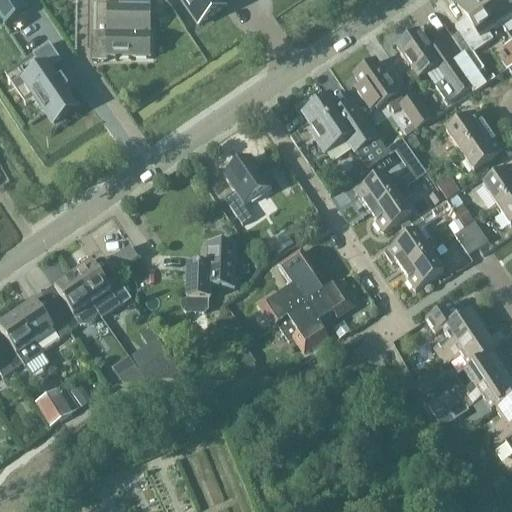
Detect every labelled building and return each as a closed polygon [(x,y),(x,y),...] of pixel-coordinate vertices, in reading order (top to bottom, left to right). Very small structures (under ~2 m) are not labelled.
[(19,0),(0,0),(0,21),(3,26),(27,11),(19,0)] [(92,35),(92,62),(107,63),(107,57),(149,58),(150,3),(149,0),(117,0),(118,7),(107,7),(106,35),(95,35),(92,35)] [(179,0),(198,27),(226,8),(219,0),(179,0)] [(486,35),(499,26),(480,0),(467,0),(454,9),(463,22),(454,28),(458,35),(451,40),(462,56),(469,51),(472,55),(491,41),(486,35)] [(511,0),(480,0),(499,26),(511,17),(511,0)] [(419,35),(396,50),(410,71),(401,77),(407,85),(415,79),(416,80),(434,68),(455,100),(470,90),(441,47),(432,53),(419,35)] [(497,43),(502,54),(496,56),(501,67),(511,61),(511,43),(509,37),(497,43)] [(366,45),(348,59),(358,72),(376,59),(366,45)] [(41,70),(23,83),(34,101),(36,99),(53,125),(77,109),(78,110),(80,110),(53,70),(61,64),(49,46),(32,57),(41,70)] [(375,64),(354,78),(361,89),(356,93),(369,113),(375,109),(377,111),(385,105),(392,114),(399,110),(411,127),(402,133),(401,134),(405,139),(430,123),(429,121),(413,98),(403,105),(398,97),(399,96),(392,86),(391,88),(375,64)] [(329,98),(302,116),(317,138),(313,140),(324,156),(345,141),(354,154),(366,173),(388,158),(376,140),(374,141),(357,115),(350,105),(339,113),(329,98)] [(459,156),(489,136),(475,115),(445,136),(459,156)] [(290,138),(296,146),(303,141),(297,133),(290,138)] [(473,176),(503,156),(489,136),(459,156),(473,176)] [(421,148),(414,137),(405,142),(412,153),(421,148)] [(241,208),(270,188),(249,158),(221,178),(232,195),(222,202),(240,228),(251,221),(241,208)] [(496,210),(511,199),(511,171),(511,170),(482,190),(496,210)] [(402,182),(392,189),(383,176),(354,196),(369,217),(408,190),(402,182)] [(435,187),(446,203),(456,196),(445,180),(435,187)] [(412,218),(403,204),(413,198),(408,190),(369,217),(383,237),(412,218)] [(444,203),(438,194),(430,200),(436,209),(444,203)] [(510,231),(511,229),(511,199),(496,210),(510,231)] [(465,231),(474,225),(463,208),(454,212),(465,231)] [(459,224),(452,228),(456,235),(463,230),(459,224)] [(478,253),(488,246),(474,225),(465,231),(464,232),(478,253)] [(468,260),(478,253),(464,232),(454,239),(468,260)] [(388,255),(384,258),(390,268),(394,265),(401,275),(429,256),(436,252),(430,242),(423,247),(415,235),(387,254),(388,255)] [(208,245),(207,268),(187,268),(187,295),(183,299),(182,309),(186,315),(204,316),(208,312),(208,305),(207,302),(210,302),(211,290),(234,291),(236,245),(208,245)] [(129,249),(105,265),(111,273),(113,276),(137,260),(129,249)] [(415,296),(443,277),(429,256),(401,275),(415,296)] [(305,262),(283,278),(304,309),(322,296),(312,281),(316,278),(305,262)] [(113,276),(111,273),(101,280),(91,266),(72,278),(97,315),(101,320),(129,301),(113,276)] [(96,319),(97,315),(72,278),(54,291),(63,306),(53,312),(69,335),(79,328),(86,327),(89,326),(92,325),(95,322),(96,319)] [(335,320),(350,309),(335,287),(322,296),(304,309),(317,326),(333,316),(335,320)] [(286,322),(304,309),(292,291),(277,301),(274,298),(258,309),(273,330),(276,329),(286,322)] [(34,305),(15,317),(34,345),(40,354),(58,342),(69,335),(53,312),(43,319),(34,305)] [(460,319),(454,310),(450,305),(424,323),(434,338),(441,333),(446,341),(433,351),(439,361),(482,332),(469,312),(460,319)] [(326,340),(317,326),(304,309),(286,322),(276,329),(288,346),(294,342),(303,356),(326,340)] [(0,334),(2,338),(0,339),(0,356),(11,374),(22,366),(24,369),(42,357),(40,354),(34,345),(15,317),(0,327),(0,334)] [(344,324),(333,332),(339,341),(350,333),(344,324)] [(489,355),(490,357),(496,352),(482,332),(439,361),(444,368),(459,358),(467,370),(489,355)] [(258,374),(245,351),(231,359),(240,377),(258,374)] [(138,373),(146,386),(185,381),(165,354),(138,373)] [(503,376),(490,357),(489,355),(467,370),(461,374),(462,375),(456,379),(465,392),(456,398),(455,397),(443,405),(449,413),(503,376)] [(0,380),(0,381),(11,374),(0,356),(0,380)] [(184,356),(175,363),(183,374),(192,368),(184,356)] [(134,369),(117,380),(123,388),(143,386),(146,386),(138,373),(137,373),(134,369)] [(422,397),(435,389),(426,376),(414,384),(422,397)] [(511,400),(511,388),(503,376),(449,413),(454,422),(467,413),(466,412),(480,402),(489,416),(494,413),(511,400)] [(91,402),(81,387),(71,394),(81,409),(91,402)] [(437,421),(448,414),(436,395),(425,403),(437,421)] [(59,398),(38,411),(49,430),(71,417),(59,398)] [(490,444),(511,428),(511,400),(494,413),(502,426),(485,437),(490,444)] [(511,428),(490,444),(494,451),(505,445),(511,455),(511,428)] [(459,438),(448,444),(456,459),(467,452),(459,438)] [(497,498),(511,491),(506,479),(491,486),(497,498)] [(496,511),(489,492),(457,505),(459,511),(496,511)]
